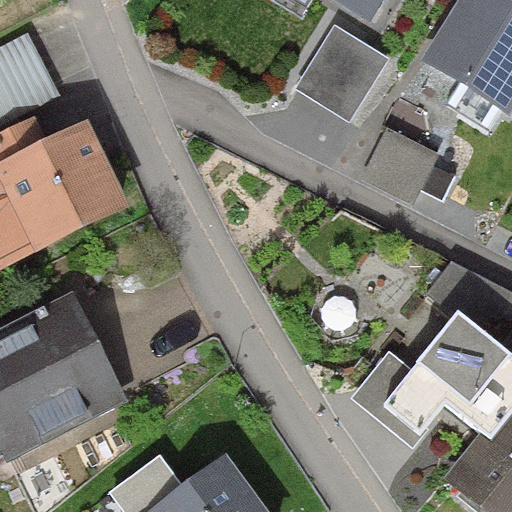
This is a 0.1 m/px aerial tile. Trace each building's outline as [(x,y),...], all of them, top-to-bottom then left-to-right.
[(377,0),(341,0),(367,16),(377,0)] [(511,98),(511,6),(502,0),(466,0),(428,62),(505,110),(511,98)] [(388,56),(334,22),(294,85),(348,119),(388,56)] [(28,32),(0,47),(0,125),(61,94),(28,32)] [(439,154),(387,128),(362,177),(414,203),(439,154)] [(0,265),(118,213),(84,136),(0,173),(0,265)] [(389,350),(350,398),(412,445),(446,400),(490,432),(511,402),(511,293),(453,260),(428,294),(451,314),(411,366),(389,350)] [(0,453),(112,401),(68,307),(0,338),(0,453)] [(511,511),(511,425),(458,489),(484,511),(511,511)] [(252,511),(223,471),(165,511),(252,511)]
